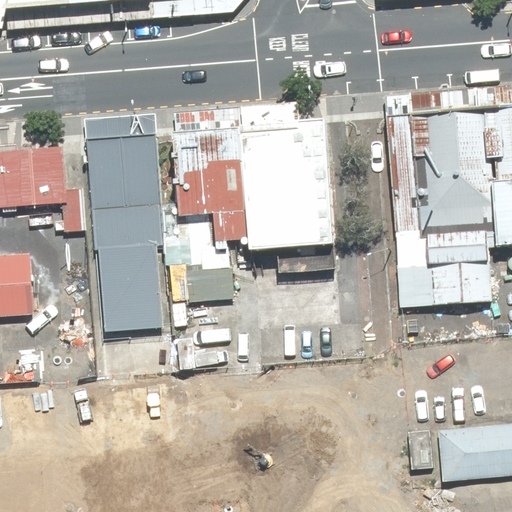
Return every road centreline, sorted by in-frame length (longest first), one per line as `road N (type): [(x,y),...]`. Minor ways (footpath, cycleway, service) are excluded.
road 1 (residential): [(374,385),(355,56)]
road 2 (secondary): [(264,63),(0,85)]
road 3 (residential): [(201,401),(374,385)]
road 4 (secondary): [(511,43),(355,56)]
road 5 (residential): [(57,413),(201,401)]
road 6 (residential): [(374,385),(489,381),(511,395)]
road 7 (residential): [(384,511),(374,385)]
